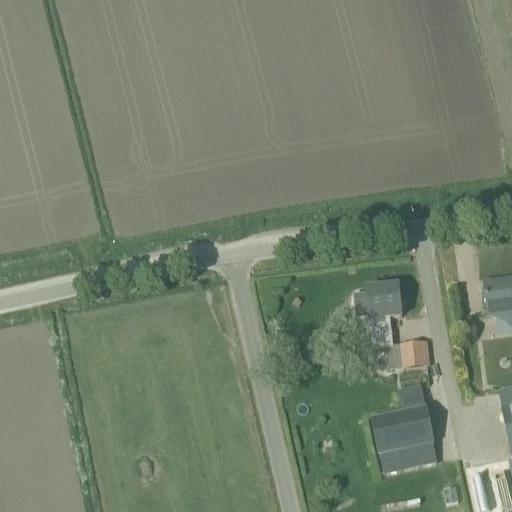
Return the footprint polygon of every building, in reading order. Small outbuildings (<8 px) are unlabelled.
[(488,320),(511,316),(511,283),(484,287),(488,320)] [(399,294),(399,291),(366,294),(366,298),(354,299),(356,321),(368,320),(369,324),(372,352),(392,350),(389,322),(402,321),(400,308),(404,307),(403,294),(399,294)] [(425,347),(400,349),(402,374),(427,371),(425,347)] [(501,412),(511,463),(511,462),(511,391),(498,395),(501,412)] [(379,461),(381,461),(435,449),(426,411),(371,423),(379,461)]
